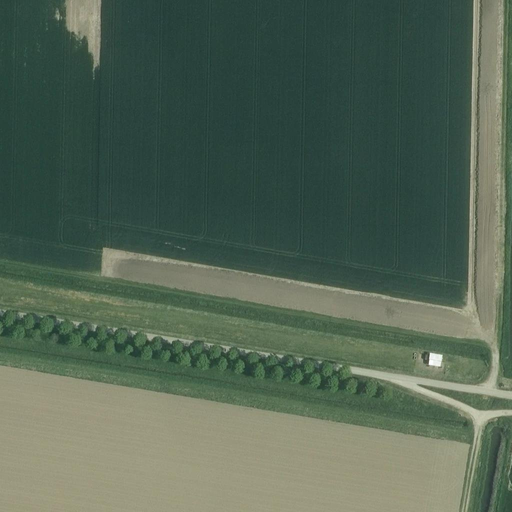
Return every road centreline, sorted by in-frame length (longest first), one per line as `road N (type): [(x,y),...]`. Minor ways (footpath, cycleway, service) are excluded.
road 1 (unclassified): [(0,312),(390,376)]
road 2 (unclassified): [(511,395),(390,376)]
